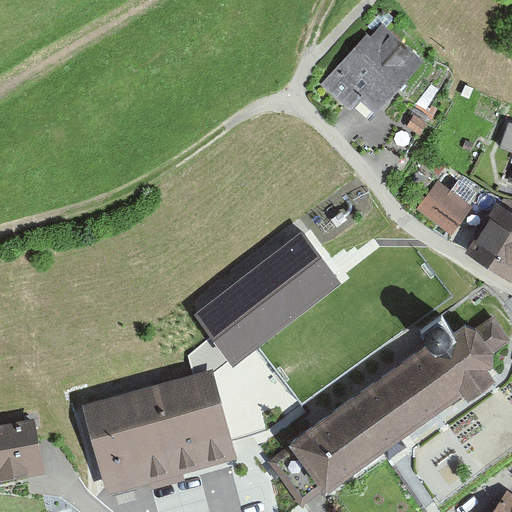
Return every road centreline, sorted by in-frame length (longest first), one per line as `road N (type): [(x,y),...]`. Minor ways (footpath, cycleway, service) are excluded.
road 1 (track): [(298,96),(255,106),(132,187),(0,238)]
road 2 (residential): [(511,290),(408,224),(298,96)]
